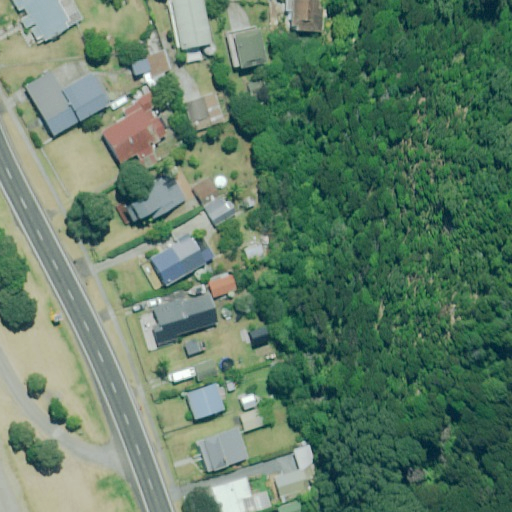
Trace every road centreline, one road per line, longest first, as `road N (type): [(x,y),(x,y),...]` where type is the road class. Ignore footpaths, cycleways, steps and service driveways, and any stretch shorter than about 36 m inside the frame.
road 1 (primary): [(160,511),(81,311),(0,151)]
road 2 (unknown): [(0,348),(40,414),(71,442),(110,457),(138,452)]
